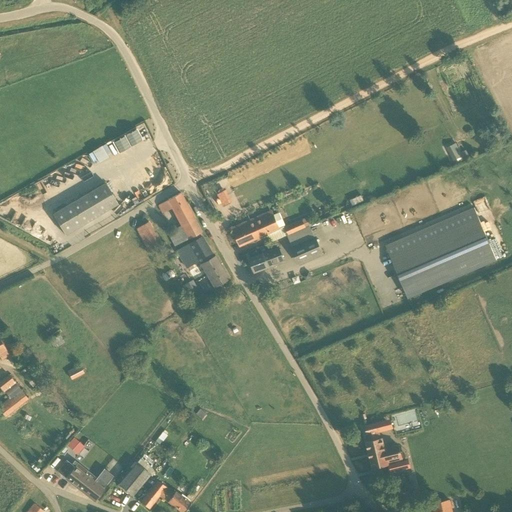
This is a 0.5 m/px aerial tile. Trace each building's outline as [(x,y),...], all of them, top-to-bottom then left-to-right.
[(460,141),(450,146),(459,162),(469,157),(460,141)] [(94,164),(112,153),(105,142),(88,153),(94,164)] [(106,183),(53,214),(65,235),(118,204),(106,183)] [(163,213),(172,208),(181,224),(178,225),(179,227),(167,233),(175,246),(189,239),(202,232),(181,193),(168,200),(159,205),(163,213)] [(223,199),(220,193),(213,197),(216,203),(223,199)] [(352,199),(354,204),(363,200),(361,195),(352,199)] [(409,299),(497,260),(474,207),(385,246),(409,299)] [(274,215),(273,215),(235,232),(240,246),(268,234),(268,235),(280,230),(279,228),(285,225),(280,213),(274,215)] [(308,218),(285,228),(288,235),(311,225),(308,218)] [(149,222),(137,228),(151,253),(164,245),(160,239),(159,240),(149,222)] [(214,288),(229,279),(215,255),(213,256),(202,237),(177,251),(187,268),(199,261),(214,288)] [(315,239),(293,248),(300,264),(322,254),(315,239)] [(277,248),(275,242),(267,245),(269,251),(277,248)] [(279,248),(263,254),(250,259),(255,272),(268,267),(268,268),(283,262),(279,248)] [(189,295),(198,290),(191,279),(182,285),(189,295)] [(50,339),(61,331),(57,325),(45,333),(50,339)] [(71,379),(84,372),(80,365),(68,372),(71,379)] [(0,387),(4,393),(16,384),(9,375),(0,381),(0,387)] [(21,390),(0,406),(0,410),(5,416),(28,398),(21,390)] [(367,435),(378,432),(376,424),(365,426),(367,435)] [(402,458),(400,449),(399,446),(385,450),(382,439),(366,443),(373,469),(389,465),(388,462),(402,458)] [(84,446),(79,442),(73,449),(78,453),(84,446)] [(78,463),(74,468),(66,461),(57,472),(95,501),(104,490),(84,475),(87,470),(78,463)] [(133,496),(151,474),(137,463),(119,484),(133,496)] [(159,496),(181,511),(184,511),(191,503),(175,491),(174,493),(158,480),(140,502),(149,509),(159,496)] [(433,505),(426,507),(427,511),(452,511),(450,500),(433,504),(433,505)]
